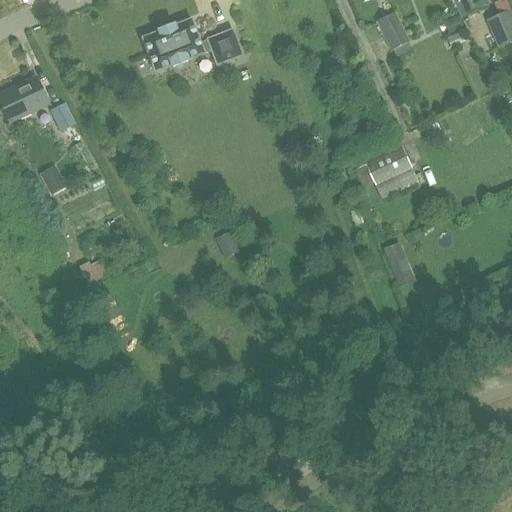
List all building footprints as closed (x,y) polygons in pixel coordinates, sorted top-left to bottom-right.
[(454,0),(461,15),(483,5),(480,0),(454,0)] [(511,16),(510,10),(485,21),(498,50),(511,43),(511,16)] [(394,13),(375,22),(383,38),(402,29),(394,13)] [(445,23),(449,33),(461,27),(457,17),(445,23)] [(159,33),(142,39),(155,72),(172,65),(172,67),(188,61),(187,59),(204,53),(203,52),(211,49),(217,65),(242,56),(232,31),(207,40),(208,41),(200,44),(191,20),(175,27),(174,25),(169,26),(163,29),(158,31),(159,33)] [(402,29),(383,38),(390,52),(393,50),(408,43),(408,42),(402,29)] [(0,94),(0,101),(10,123),(49,105),(36,78),(0,94)] [(66,106),(52,112),(61,132),(75,125),(66,106)] [(402,148),(364,164),(365,166),(373,184),(379,198),(416,182),(402,148)] [(66,187),(55,165),(39,174),(51,196),(66,187)] [(373,184),(365,166),(354,171),(362,189),(373,184)] [(240,252),(231,233),(218,239),(227,258),(240,252)] [(399,243),(384,249),(392,269),(407,262),(399,243)] [(105,246),(74,261),(78,271),(79,270),(86,285),(116,270),(105,246)]
